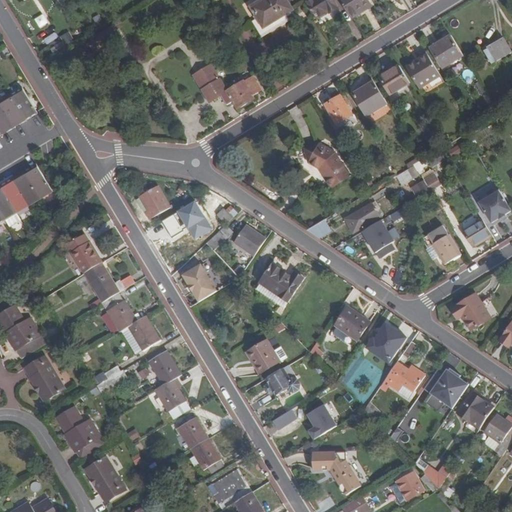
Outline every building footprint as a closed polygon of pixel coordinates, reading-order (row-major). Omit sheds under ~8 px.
[(286,14),(293,9),(287,0),(260,0),(251,6),(256,15),(254,16),(256,20),(253,21),(262,36),(289,19),(286,14)] [(305,0),(317,18),(329,11),(330,12),(339,7),(334,0),(305,0)] [(368,0),(340,0),(354,21),(361,16),(362,15),(360,13),(372,6),(368,0)] [(46,15),(37,20),(41,28),(51,23),(46,15)] [(115,24),(87,41),(93,52),(103,46),(101,45),(118,35),(116,30),(118,29),(115,24)] [(56,31),(43,39),(48,48),(61,40),(56,31)] [(463,55),(451,36),(430,48),(442,68),(463,55)] [(65,47),(71,43),(67,37),(61,40),(62,42),(65,47)] [(511,52),(503,39),(484,50),(492,63),(511,52)] [(54,54),(65,47),(62,42),(51,48),(54,54)] [(431,52),(408,66),(423,91),(446,78),(431,52)] [(254,76),(227,92),(210,64),(194,75),(211,102),(221,95),(227,104),(233,101),(238,109),(255,99),(253,95),(262,90),(254,76)] [(391,96),(410,84),(398,64),(379,76),(391,96)] [(367,116),(387,104),(373,82),(354,93),(367,116)] [(22,87),(10,94),(26,121),(38,113),(22,87)] [(26,121),(10,94),(0,100),(0,104),(14,127),(26,121)] [(337,123),(352,115),(340,96),(326,105),(337,123)] [(14,127),(0,104),(0,131),(2,135),(14,127)] [(444,129),(454,123),(442,104),(432,111),(444,129)] [(308,163),(318,170),(320,169),(323,172),(321,174),(331,187),(349,177),(334,153),(319,144),(304,147),(308,163)] [(460,145),(449,151),(453,158),(464,151),(460,145)] [(444,157),(441,152),(428,160),(431,165),(444,157)] [(36,163),(24,170),(41,199),(53,192),(36,164),(36,163)] [(12,177),(29,206),(41,199),(24,170),(12,177)] [(399,177),(404,185),(415,177),(410,170),(399,177)] [(433,170),(421,177),(429,191),(441,183),(433,170)] [(18,213),(29,206),(12,177),(0,184),(18,213)] [(18,213),(0,184),(0,211),(5,220),(18,213)] [(146,212),(151,219),(170,208),(157,187),(141,197),(148,210),(146,212)] [(506,215),(511,210),(511,209),(500,190),(479,203),(492,223),(499,219),(500,220),(507,216),(506,215)] [(372,204),(379,216),(382,214),(374,202),(372,203),(372,204)] [(372,204),(367,206),(371,212),(364,216),(368,223),(379,216),(372,204)] [(225,210),(233,218),(234,216),(237,213),(230,206),(225,210)] [(371,212),(367,206),(354,214),(361,226),(362,227),(368,223),(364,216),(371,212)] [(218,215),(227,224),(233,218),(224,209),(218,215)] [(402,211),(392,215),(396,222),(405,218),(402,211)] [(18,213),(5,220),(11,229),(23,222),(18,213)] [(352,231),(361,226),(354,214),(344,220),(352,231)] [(478,245),(492,236),(482,219),(463,231),(470,243),(475,240),(478,245)] [(330,230),(324,220),(307,230),(318,238),(330,230)] [(380,260),(400,250),(386,221),(366,231),(380,260)] [(223,227),(230,235),(233,232),(226,224),(223,227)] [(179,242),(183,247),(190,260),(202,248),(205,245),(202,240),(204,238),(197,225),(177,237),(179,242)] [(234,243),(254,257),(266,239),(246,225),(234,243)] [(207,243),(214,250),(230,235),(223,227),(207,243)] [(423,239),(435,258),(436,257),(441,264),(444,262),(445,264),(461,254),(444,227),(423,239)] [(68,244),(85,273),(102,262),(84,234),(68,244)] [(120,292),(125,288),(121,281),(120,280),(114,283),(102,262),(85,273),(100,299),(103,302),(120,292)] [(233,271),(239,277),(244,270),(239,264),(232,270),(233,271)] [(273,264),(260,283),(288,302),(304,279),(295,272),(291,277),(273,264)] [(187,280),(201,302),(218,291),(204,269),(187,280)] [(396,283),(403,285),(406,273),(399,271),(396,283)] [(121,281),(125,288),(134,283),(130,276),(121,281)] [(103,302),(120,331),(121,331),(141,319),(138,314),(134,316),(120,292),(103,302)] [(482,303),(476,294),(454,308),(461,318),(464,316),(473,330),(498,315),(488,298),(482,303)] [(348,307),(336,326),(357,340),(370,322),(348,307)] [(41,337),(32,322),(27,326),(24,322),(18,311),(0,321),(8,335),(10,338),(7,339),(16,353),(41,337)] [(141,319),(121,331),(136,354),(143,350),(144,351),(161,341),(146,316),(141,319)] [(275,328),(278,332),(284,328),(282,324),(275,328)] [(374,338),(368,347),(389,361),(406,337),(386,324),(376,339),(374,338)] [(267,340),(250,350),(257,362),(255,364),(260,373),(280,361),(274,351),(267,340)] [(412,341),(403,354),(409,358),(418,346),(412,341)] [(274,351),(280,361),(287,357),(281,346),(274,351)] [(310,352),(315,358),(320,351),(314,347),(310,352)] [(257,362),(250,350),(247,352),(255,364),(257,362)] [(150,361),(164,385),(177,377),(181,375),(167,351),(150,361)] [(45,358),(25,370),(45,402),(65,390),(45,358)] [(93,359),(91,370),(102,372),(104,362),(93,359)] [(410,370),(398,362),(387,377),(393,381),(390,386),(398,391),(403,384),(413,391),(425,375),(413,366),(410,370)] [(109,379),(121,372),(117,365),(105,373),(109,379)] [(149,368),(140,374),(145,381),(154,375),(149,368)] [(128,379),(122,370),(121,372),(109,379),(97,386),(102,395),(128,379)] [(315,379),(310,370),(302,374),(312,391),(320,387),(319,385),(324,381),(321,376),(315,379)] [(288,371),(274,376),(281,395),(295,390),(288,371)] [(433,388),(449,399),(458,386),(442,375),(433,388)] [(181,383),(177,377),(164,385),(155,390),(168,412),(173,420),(190,409),(185,402),(185,401),(176,386),(181,383)] [(481,428),(495,408),(473,392),(459,412),(481,428)] [(92,402),(100,414),(107,410),(100,398),(92,402)] [(315,441),(341,430),(330,404),(309,413),(315,428),(311,430),(315,441)] [(101,438),(93,424),(87,427),(84,423),(75,408),(57,419),(66,433),(64,435),(65,436),(67,435),(68,437),(66,438),(76,453),(101,438)] [(296,419),(291,411),(274,421),(279,429),(296,419)] [(177,424),(179,427),(195,418),(193,414),(177,424)] [(486,431),(508,447),(511,441),(511,424),(497,414),(486,431)] [(191,449),(208,438),(196,418),(195,418),(179,427),(179,428),(191,449)] [(87,427),(93,424),(90,419),(84,423),(87,427)] [(134,440),(141,437),(138,429),(130,432),(134,440)] [(398,434),(392,439),(397,444),(403,439),(398,434)] [(208,438),(191,449),(203,469),(207,467),(211,474),(224,466),(220,459),(221,459),(208,438)] [(406,443),(401,448),(413,460),(418,456),(406,443)] [(341,493),(346,494),(347,495),(360,486),(346,463),(346,453),(312,454),(312,470),(331,470),(341,486),(339,490),(341,493)] [(87,472),(107,505),(127,493),(107,459),(87,472)] [(440,489),(451,472),(444,467),(440,472),(437,470),(436,472),(428,466),(424,472),(439,489),(440,489)] [(440,489),(444,494),(456,476),(451,472),(440,489)] [(397,483),(405,498),(406,500),(424,490),(414,473),(397,483)] [(235,503),(248,495),(244,490),(241,492),(231,477),(214,487),(227,508),(235,503)] [(405,498),(397,483),(391,487),(399,502),(405,498)] [(248,495),(235,503),(241,511),(264,511),(252,492),(248,495)] [(57,511),(50,499),(35,508),(28,511),(27,511),(24,506),(14,511),(57,511)] [(31,502),(24,506),(27,511),(28,511),(35,508),(31,502)]
